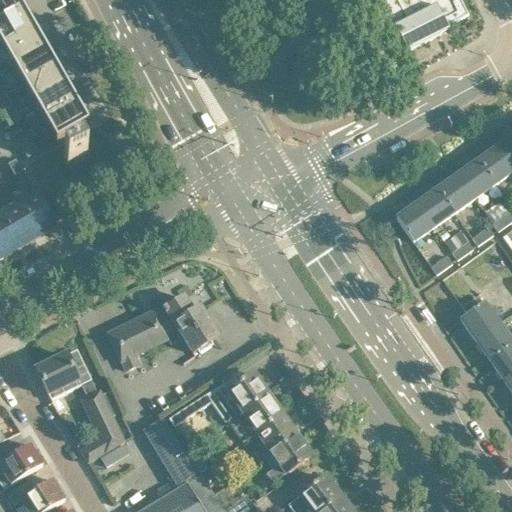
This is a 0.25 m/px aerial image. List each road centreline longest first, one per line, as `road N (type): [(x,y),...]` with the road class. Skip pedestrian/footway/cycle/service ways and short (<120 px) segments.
road 1 (secondary): [(511,496),(332,272),(282,181)]
road 2 (secondary): [(234,196),(445,511)]
road 3 (unclassified): [(0,316),(182,215),(234,196)]
road 4 (unclassified): [(282,181),(511,64)]
road 5 (secondary): [(126,0),(234,196)]
road 6 (secondary): [(282,181),(173,0)]
road 7 (residential): [(92,511),(0,355)]
